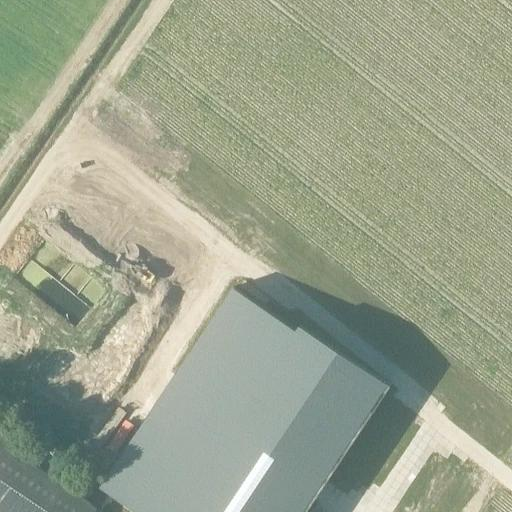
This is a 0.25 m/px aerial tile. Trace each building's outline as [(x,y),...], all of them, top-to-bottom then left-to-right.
[(114,217),(95,241),(124,264),(143,240),(114,217)] [(0,288),(9,277),(0,270),(0,288)] [(74,323),(86,310),(68,292),(57,303),(52,299),(62,288),(58,284),(46,297),(74,323)] [(234,287),(100,488),(136,511),(306,511),(388,390),(234,287)] [(0,443),(0,511),(94,511),(96,509),(0,443)]
